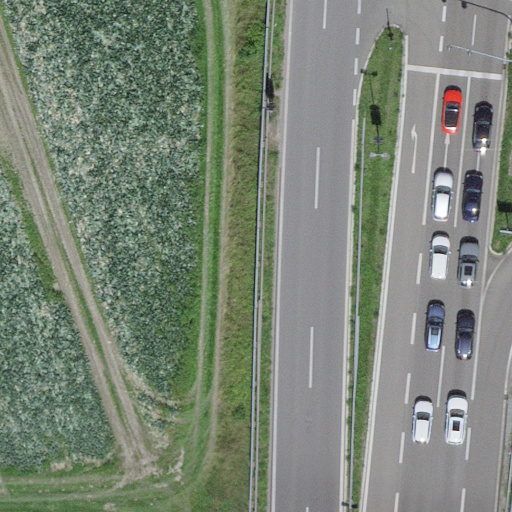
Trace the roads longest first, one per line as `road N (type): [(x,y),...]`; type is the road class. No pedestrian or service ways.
road 1 (motorway): [(327,0),(310,511)]
road 2 (motorway): [(442,393),(476,24)]
road 3 (motorway): [(442,393),(511,291)]
